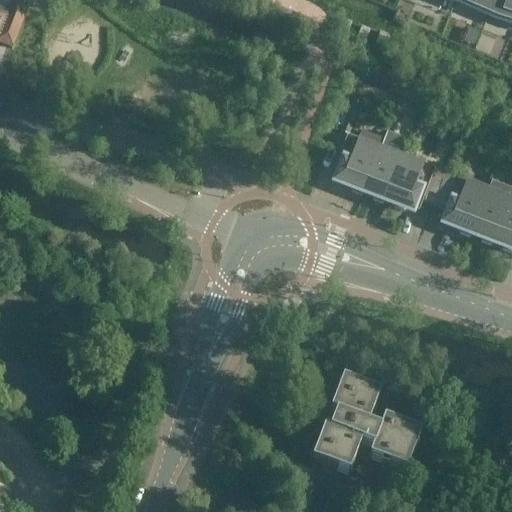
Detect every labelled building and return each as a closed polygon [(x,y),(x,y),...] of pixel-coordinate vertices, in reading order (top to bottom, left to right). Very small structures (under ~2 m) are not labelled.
[(455,0),(455,2),(488,16),(494,0),(455,0)] [(511,0),(494,0),(488,16),(511,24),(511,0)] [(24,16),(9,11),(7,14),(0,11),(0,45),(11,50),(24,16)] [(348,137),(363,99),(355,97),(341,134),(348,137)] [(427,123),(418,120),(414,129),(423,133),(427,123)] [(363,195),(380,151),(383,142),(362,133),(358,142),(347,138),(331,180),(336,182),(335,185),(353,192),(352,194),(361,197),(362,195),(363,195)] [(384,204),(401,159),(380,151),(363,195),(374,200),(373,202),(382,206),(383,203),(384,204)] [(422,203),(434,172),(401,159),(384,204),(395,208),(394,210),(403,214),(404,211),(411,214),(412,211),(418,213),(422,203)] [(449,164),(445,174),(454,177),(458,167),(449,164)] [(433,207),(445,176),(434,172),(422,203),(433,207)] [(443,211),(452,190),(455,180),(445,176),(433,207),(443,211)] [(492,246),(509,201),(510,201),(511,196),(511,190),(491,183),(488,192),(488,193),(471,237),(482,242),(481,244),(490,247),(491,245),(492,246)] [(462,194),(452,190),(443,211),(439,222),(445,224),(444,227),(461,233),(460,236),(469,239),(470,237),(471,237),(488,193),(488,192),(466,184),(462,194)] [(511,196),(510,201),(509,201),(492,246),(504,250),(503,252),(511,256),(511,254),(511,196)] [(348,479),(356,458),(368,462),(370,463),(370,462),(404,475),(404,476),(405,476),(416,449),(415,449),(419,438),(420,438),(420,437),(383,423),(380,430),(368,426),(379,397),(378,396),(377,397),(365,392),(366,392),(342,383),(342,384),(331,415),(330,414),(329,416),(335,418),(329,434),(323,431),(323,432),(324,433),(312,464),(311,463),(311,465),(313,466),(314,465),(347,478),(348,479)]
